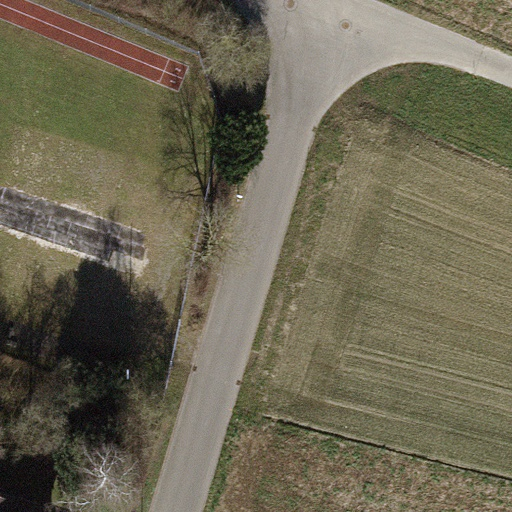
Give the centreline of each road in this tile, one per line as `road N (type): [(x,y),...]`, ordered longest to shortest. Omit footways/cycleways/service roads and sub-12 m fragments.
road 1 (residential): [(290,0),(331,18),(183,511)]
road 2 (track): [(331,18),(511,77)]
